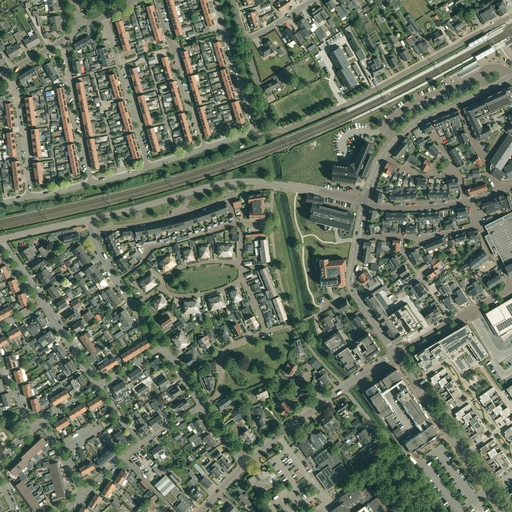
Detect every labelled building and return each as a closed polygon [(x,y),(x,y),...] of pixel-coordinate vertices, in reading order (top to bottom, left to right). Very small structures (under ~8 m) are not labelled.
[(331,0),(330,0),(326,4),(330,10),(336,6),(331,0)] [(355,0),(353,0),(351,2),(355,8),(359,6),(359,5),(355,0)] [(501,0),(490,7),(477,14),(483,25),(496,18),(494,13),(497,12),(500,16),(507,12),(505,8),(506,7),(502,0),(501,0)] [(279,1),(275,4),(280,12),(286,8),(282,2),(281,4),(279,1)] [(45,5),(46,11),(49,11),(49,12),(59,10),(58,3),(48,4),(45,5)] [(180,4),(168,7),(170,13),(176,11),(175,6),(180,5),(180,4)] [(148,12),(142,13),(142,15),(154,11),(153,5),(147,7),(147,5),(143,6),(144,10),(147,9),(148,12)] [(339,6),(339,7),(344,14),(347,13),(347,12),(342,5),(339,6)] [(339,6),(335,9),(338,13),(337,14),(341,19),(345,17),(345,16),(344,14),(339,7),(339,6)] [(321,7),(316,10),(322,20),(323,20),(327,17),(324,14),(325,13),(321,7)] [(316,10),(311,13),(315,18),(318,23),(322,20),(316,10)] [(257,11),(248,14),(250,21),(256,19),(255,16),(258,16),(257,11)] [(206,19),(203,20),(204,22),(206,21),(213,19),(211,14),(205,15),(206,19)] [(184,15),(172,19),(173,25),(180,23),(178,18),(184,16),(184,15)] [(60,16),(50,18),(51,25),(61,23),(60,16)] [(256,19),(250,21),(252,28),(261,25),(260,22),(261,21),(262,23),(265,22),(266,22),(264,16),(260,18),(256,19)] [(151,24),(145,25),(146,26),(158,23),(156,17),(150,19),(151,24)] [(411,17),(407,20),(410,24),(416,32),(420,29),(414,21),(411,17)] [(304,18),(300,21),(306,28),(310,35),(311,36),(313,34),(310,30),(313,28),(311,25),(310,26),(304,18)] [(445,24),(444,25),(447,29),(448,28),(451,26),(455,32),(457,30),(457,31),(463,27),(462,25),(463,24),(461,21),(460,22),(459,21),(458,19),(455,21),(456,23),(454,24),(453,23),(451,24),(449,22),(445,24)] [(33,21),(30,23),(35,32),(36,32),(38,31),(33,21)] [(297,24),(298,27),(299,26),(302,30),(298,33),(302,40),(310,35),(306,28),(300,21),(297,23),(297,24)] [(51,25),(49,25),(49,27),(50,28),(52,28),(52,32),(62,30),(61,23),(51,25)] [(158,23),(146,26),(146,27),(149,26),(150,31),(153,30),(159,29),(158,23)] [(181,29),(175,30),(177,36),(183,34),(182,32),(182,29),(187,28),(187,27),(181,29)] [(289,28),(282,32),(289,43),(294,40),(296,39),(293,35),(289,28)] [(317,28),(314,30),(320,40),(322,39),(323,38),(321,35),(317,28)] [(152,36),(148,37),(148,38),(161,34),(159,29),(153,30),(154,35),(152,36)] [(345,29),(343,30),(349,41),(355,52),(360,50),(354,39),(351,33),(348,34),(345,29)] [(440,30),(431,35),(436,44),(445,38),(440,30)] [(36,33),(30,37),(35,46),(38,44),(41,42),(36,33)] [(296,33),(293,35),(296,39),(294,40),(295,42),(296,42),(300,47),(304,44),(301,41),(297,34),(296,33)] [(161,34),(148,38),(149,39),(153,38),(154,43),(156,42),(163,40),(161,34)] [(486,34),(468,44),(468,45),(470,48),(488,38),(486,34)] [(392,35),(387,38),(387,39),(389,41),(389,42),(391,45),(392,46),(397,43),(394,38),(393,35),(392,35)] [(89,36),(86,38),(89,45),(90,44),(93,43),(94,45),(92,45),(94,48),(93,48),(94,49),(96,48),(96,49),(99,47),(96,41),(94,38),(91,39),(89,36)] [(369,36),(365,38),(371,49),(375,47),(369,36)] [(407,38),(404,40),(409,47),(412,45),(413,46),(415,45),(416,46),(414,48),(419,55),(424,51),(416,40),(413,36),(408,40),(407,38)] [(30,37),(24,41),(26,44),(29,49),(35,46),(30,37)] [(86,38),(79,42),(83,48),(89,45),(86,38)] [(419,38),(416,40),(424,51),(430,48),(427,44),(424,40),(422,42),(419,38)] [(266,46),(259,51),(264,57),(270,53),(277,49),(271,40),(264,44),(266,46)] [(215,41),(209,42),(210,47),(214,45),(215,49),(221,47),(220,44),(219,41),(215,43),(215,41)] [(74,46),(71,48),(74,52),(76,62),(79,61),(77,52),(83,48),(79,42),(75,44),(73,45),(74,46)] [(17,44),(12,47),(17,56),(23,52),(19,44),(18,43),(17,44)] [(129,44),(123,46),(124,52),(131,50),(130,46),(132,45),(131,43),(129,44)] [(8,50),(6,51),(11,59),(17,56),(12,47),(11,45),(6,48),(8,50)] [(380,45),(376,46),(381,55),(385,53),(381,47),(380,45)] [(106,47),(99,49),(100,55),(108,53),(106,47)] [(334,51),(330,53),(330,54),(331,54),(331,55),(331,56),(333,58),(332,58),(333,58),(334,60),(334,61),(335,61),(335,63),(336,63),(336,64),(337,66),(337,67),(338,66),(339,68),(339,69),(340,70),(339,70),(340,70),(337,71),(338,72),(338,73),(339,74),(339,73),(340,75),(340,76),(341,78),(342,79),(343,80),(343,81),(344,82),(345,84),(346,86),(346,87),(347,87),(347,88),(347,89),(351,86),(352,88),(356,85),(356,84),(356,83),(355,82),(355,81),(354,80),(353,78),(353,77),(352,76),(352,75),(351,74),(350,73),(351,73),(350,72),(349,72),(350,72),(349,70),(348,69),(348,68),(347,67),(349,66),(348,65),(348,64),(347,63),(347,62),(346,60),(345,59),(345,58),(345,59),(344,57),(344,56),(343,55),(342,55),(342,54),(341,52),(341,51),(340,50),(340,49),(339,48),(338,47),(339,47),(333,50),(334,51)] [(404,47),(398,51),(404,61),(407,60),(408,60),(409,60),(410,59),(410,58),(404,47)] [(493,47),(475,57),(476,58),(476,59),(477,61),(495,51),(494,48),(493,47)] [(360,50),(355,52),(360,61),(366,58),(361,49),(360,50)] [(98,56),(98,57),(99,58),(101,57),(102,61),(109,59),(108,53),(100,55),(98,56)] [(393,54),(386,57),(388,61),(392,68),(398,65),(396,61),(397,61),(395,57),(393,54)] [(154,56),(148,58),(149,64),(154,63),(156,62),(154,56)] [(378,58),(373,60),(374,62),(375,64),(380,74),(385,71),(381,64),(380,61),(378,58)] [(109,59),(102,61),(104,67),(111,65),(109,59)] [(373,60),(368,63),(370,66),(371,69),(370,69),(372,73),(373,73),(375,76),(380,74),(375,64),(374,62),(373,60)] [(43,63),(39,65),(41,68),(44,66),(47,71),(54,67),(51,62),(45,66),(43,63)] [(367,77),(368,76),(360,62),(359,62),(367,77)] [(463,78),(482,69),(479,63),(465,70),(466,72),(461,75),(463,78)] [(34,68),(28,71),(32,77),(38,74),(36,71),(40,68),(38,66),(34,68)] [(54,67),(47,71),(50,77),(57,73),(54,67)] [(28,71),(23,74),(27,81),(32,77),(28,71)] [(143,72),(131,75),(133,81),(139,79),(138,75),(144,73),(143,72)] [(45,79),(42,81),(45,86),(48,84),(46,81),(48,80),(51,78),(53,82),(59,79),(60,78),(57,73),(50,77),(45,79)] [(23,74),(18,78),(22,84),(27,81),(23,74)] [(110,80),(105,82),(105,83),(117,80),(115,74),(109,76),(110,80)] [(272,82),(264,86),(267,93),(276,88),(277,87),(279,86),(276,80),(274,81),(272,82)] [(147,84),(135,87),(137,93),(143,91),(141,86),(147,84)] [(114,92),(108,93),(108,95),(120,91),(119,85),(112,87),(114,92)] [(469,106),(463,109),(464,109),(479,141),(482,140),(483,141),(487,139),(487,140),(491,139),(490,136),(498,132),(501,131),(504,130),(507,128),(510,134),(511,135),(511,86),(508,88),(508,87),(503,89),(504,90),(487,98),(486,97),(481,99),(482,100),(474,104),(473,103),(469,105),(469,106)] [(54,94),(51,95),(52,96),(64,93),(63,87),(56,89),(57,91),(54,92),(54,94)] [(90,87),(77,89),(78,95),(85,94),(89,93),(88,88),(90,88),(90,87)] [(144,95),(138,97),(139,102),(145,101),(149,100),(148,96),(150,96),(154,95),(153,92),(144,95)] [(32,97),(25,98),(26,105),(33,104),(33,100),(32,97)] [(92,98),(80,101),(81,107),(87,105),(86,101),(92,100),(92,98)] [(60,105),(54,107),(54,108),(66,105),(65,99),(59,101),(60,105)] [(118,102),(103,106),(105,112),(108,112),(112,111),(111,107),(119,105),(120,108),(126,106),(124,100),(118,102)] [(33,104),(26,105),(27,112),(34,111),(34,108),(33,107),(36,107),(35,104),(33,104)] [(119,113),(113,115),(113,116),(115,116),(128,112),(126,106),(120,108),(121,113),(119,113)] [(94,110),(82,113),(83,118),(89,117),(89,112),(94,111),(94,110)] [(51,118),(52,121),(56,120),(56,119),(69,117),(67,111),(61,112),(62,117),(59,118),(56,118),(56,117),(51,118)] [(459,111),(452,114),(456,123),(459,121),(458,120),(461,118),(459,112),(459,111)] [(452,114),(446,116),(449,123),(452,122),(453,124),(456,123),(452,114)] [(156,116),(144,120),(146,126),(152,124),(151,119),(157,117),(156,116)] [(446,116),(440,118),(443,128),(447,126),(446,124),(449,123),(446,116)] [(124,124),(119,126),(119,127),(131,124),(129,118),(123,120),(124,124)] [(440,118),(433,121),(436,128),(439,127),(440,129),(443,128),(440,118)] [(181,122),(177,123),(178,126),(181,125),(183,128),(188,127),(186,120),(180,121),(181,122)] [(96,122),(84,124),(85,130),(92,129),(91,124),(96,123),(97,123),(96,122)] [(430,122),(421,127),(425,134),(431,131),(432,133),(435,131),(430,122)] [(64,129),(58,130),(59,131),(71,129),(70,123),(63,124),(64,129)] [(209,128),(204,129),(206,137),(211,135),(210,131),(212,130),(212,127),(209,128)] [(38,129),(31,130),(32,137),(39,136),(39,133),(38,129)] [(161,132),(149,135),(151,141),(157,139),(155,135),(161,133),(161,132)] [(466,132),(459,135),(462,145),(469,142),(466,132)] [(128,140),(122,142),(123,143),(135,140),(133,134),(127,135),(128,140)] [(492,164),(490,166),(491,167),(491,168),(491,169),(491,170),(491,171),(492,171),(492,172),(493,173),(492,174),(494,176),(494,177),(497,179),(497,178),(500,180),(501,178),(503,179),(504,178),(506,179),(506,180),(509,178),(510,179),(511,177),(511,165),(505,169),(506,172),(504,173),(499,170),(511,150),(511,136),(509,135),(507,139),(508,139),(506,142),(505,142),(504,142),(502,145),(503,146),(501,149),(500,149),(501,150),(499,153),(498,152),(495,156),(496,156),(494,159),(493,159),(491,162),(492,164)] [(404,142),(400,147),(405,151),(407,149),(410,151),(412,148),(410,146),(412,143),(406,138),(403,142),(404,142)] [(333,165),(331,181),(354,184),(355,180),(360,177),(366,180),(369,172),(368,171),(375,156),(369,154),(371,149),(369,148),(371,144),(365,141),(364,146),(362,145),(354,164),(351,163),(347,165),(348,167),(333,165)] [(164,143),(152,147),(154,153),(160,151),(159,146),(165,145),(164,143)] [(433,144),(428,150),(436,158),(441,153),(433,144)] [(131,152),(126,154),(126,155),(138,151),(136,145),(130,147),(131,152)] [(400,147),(393,155),(394,155),(398,159),(405,151),(400,147)] [(455,148),(449,151),(455,160),(461,157),(455,148)] [(41,150),(34,151),(35,158),(41,157),(42,157),(41,153),(44,152),(43,149),(41,150)] [(102,149),(89,151),(90,157),(97,156),(96,151),(102,150),(102,149)] [(69,156),(63,157),(64,158),(72,156),(76,156),(75,150),(68,151),(69,156)] [(478,156),(472,161),(479,169),(485,164),(481,160),(481,159),(478,156)] [(461,157),(455,160),(458,165),(457,165),(460,169),(466,166),(461,157)] [(14,159),(4,160),(5,164),(12,163),(12,166),(10,166),(11,169),(12,169),(20,168),(19,161),(15,161),(14,159)] [(426,160),(421,169),(427,172),(430,167),(432,163),(426,160)] [(104,161),(92,163),(93,169),(99,168),(98,163),(104,162),(104,161)] [(40,162),(33,163),(34,170),(41,169),(43,169),(43,166),(41,166),(40,162)] [(72,167),(66,169),(66,170),(78,168),(77,162),(73,163),(71,163),(72,167)] [(385,168),(383,172),(389,175),(391,173),(393,174),(397,168),(397,167),(394,166),(389,163),(388,162),(385,168)] [(41,169),(34,170),(35,177),(42,176),(41,169)] [(42,176),(35,177),(36,184),(43,183),(42,176)] [(417,180),(416,186),(423,186),(423,189),(426,189),(427,179),(427,178),(417,178),(417,180)] [(452,179),(448,179),(449,187),(452,186),(452,189),(459,188),(458,179),(452,179)] [(486,183),(476,187),(478,193),(488,190),(486,183)] [(476,187),(466,190),(468,197),(473,195),(478,193),(476,187)] [(376,192),(375,202),(382,203),(382,200),(383,201),(384,197),(383,197),(383,193),(376,192)] [(263,194),(248,196),(249,203),(250,203),(250,211),(249,211),(249,218),(264,218),(264,211),(263,211),(263,206),(263,201),(264,201),(263,194)] [(305,198),(304,200),(308,201),(308,202),(314,204),(313,204),(312,206),(311,205),(311,208),(312,208),(309,220),(324,224),(324,230),(325,230),(325,232),(329,233),(329,231),(330,232),(333,227),(349,231),(351,221),(354,221),(355,218),(351,215),(351,214),(335,210),(336,208),(335,208),(335,209),(331,208),(331,207),(330,209),(321,206),(321,205),(322,205),(323,203),(324,203),(324,200),(323,200),(323,198),(309,196),(308,197),(305,198)] [(484,204),(482,205),(483,208),(483,209),(484,209),(485,208),(486,208),(487,214),(493,212),(494,212),(493,210),(495,209),(501,208),(502,207),(503,210),(504,213),(505,212),(506,212),(507,211),(508,212),(510,211),(509,209),(511,208),(511,201),(510,196),(505,197),(503,198),(502,196),(498,197),(498,198),(498,199),(495,200),(490,202),(489,202),(487,202),(487,203),(484,204)] [(239,200),(232,202),(234,208),(241,206),(239,200)] [(221,207),(220,207),(223,212),(224,212),(225,211),(227,214),(230,212),(227,204),(221,207)] [(220,205),(214,208),(217,215),(218,214),(220,213),(221,213),(221,215),(223,214),(223,212),(220,207),(221,207),(220,205)] [(458,216),(457,216),(457,220),(469,218),(467,208),(466,208),(466,207),(457,209),(458,216)] [(208,210),(211,217),(212,216),(214,216),(215,215),(217,215),(214,208),(210,209),(208,210)] [(202,212),(205,219),(206,219),(208,218),(209,217),(211,217),(208,210),(204,211),(202,212)] [(370,210),(368,219),(375,221),(376,217),(377,217),(378,214),(377,214),(377,211),(371,210),(370,210)] [(196,214),(198,221),(200,221),(202,220),(203,220),(205,219),(202,212),(198,213),(196,214)] [(489,234),(485,236),(495,256),(499,254),(502,260),(511,255),(511,212),(489,224),(485,226),(489,234)] [(191,216),(190,217),(192,223),(194,223),(196,222),(197,222),(198,221),(196,214),(191,216)] [(186,218),(184,219),(187,227),(188,226),(190,226),(191,225),(193,225),(192,223),(190,217),(186,218)] [(449,220),(443,222),(445,229),(454,227),(452,217),(449,218),(449,220)] [(179,222),(178,222),(181,230),(187,228),(187,227),(184,219),(179,222)] [(171,221),(166,222),(167,230),(169,229),(171,229),(172,229),(174,228),(172,222),(171,221)] [(172,222),(174,228),(174,232),(181,230),(178,222),(172,222)] [(407,223),(406,234),(416,234),(416,226),(410,226),(410,224),(407,223)] [(373,224),(366,226),(368,233),(367,233),(368,235),(369,235),(375,234),(375,231),(376,231),(375,227),(374,228),(373,224)] [(141,229),(134,229),(134,231),(135,238),(139,238),(139,235),(140,235),(142,235),(141,228),(141,229)] [(70,230),(62,232),(63,236),(64,241),(69,240),(69,242),(80,240),(79,239),(80,238),(79,235),(78,234),(78,233),(71,235),(70,230)] [(478,231),(468,232),(469,240),(476,239),(476,242),(479,241),(478,231)] [(115,232),(105,237),(108,243),(115,240),(113,237),(116,236),(115,232)] [(465,233),(455,235),(457,243),(467,240),(465,233)] [(440,239),(435,241),(437,248),(447,244),(445,237),(440,239)] [(115,240),(108,243),(110,250),(118,247),(116,244),(119,242),(118,239),(115,240)] [(267,239),(257,240),(258,248),(268,246),(267,239)] [(435,241),(425,245),(428,252),(437,248),(435,241)] [(364,248),(364,252),(370,253),(372,243),(369,242),(365,242),(364,248)] [(41,246),(38,249),(41,254),(48,248),(45,243),(41,246)] [(68,251),(64,253),(68,258),(74,253),(76,256),(78,254),(84,250),(80,245),(74,249),(74,250),(70,253),(68,251)] [(118,247),(110,250),(113,257),(121,254),(119,250),(122,249),(120,245),(118,247)] [(204,246),(199,247),(201,258),(206,257),(208,256),(208,252),(208,250),(208,249),(208,245),(204,245),(204,246)] [(268,246),(258,248),(259,255),(269,254),(268,246)] [(29,247),(22,253),(27,260),(28,262),(34,258),(33,256),(35,254),(31,248),(30,248),(30,247),(29,247)] [(48,248),(41,254),(43,257),(49,253),(48,252),(50,251),(48,248)] [(483,252),(481,254),(486,261),(490,258),(485,251),(483,248),(481,249),(483,252)] [(186,249),(182,250),(183,255),(184,254),(184,256),(185,256),(186,261),(188,260),(189,261),(194,259),(191,249),(186,250),(186,249)] [(84,250),(78,254),(81,259),(87,255),(84,250)] [(415,251),(409,254),(414,264),(421,261),(415,251)] [(364,252),(362,262),(369,264),(370,253),(364,252)] [(168,256),(165,259),(171,268),(174,266),(174,265),(176,264),(173,260),(174,260),(172,258),(173,258),(170,254),(167,255),(168,256)] [(269,254),(259,255),(260,262),(270,261),(269,254)] [(481,254),(477,257),(482,264),(486,261),(481,254)] [(81,259),(78,262),(82,267),(85,264),(91,260),(87,255),(81,259)] [(511,255),(502,260),(511,278),(511,277),(511,255)] [(391,262),(388,264),(392,270),(400,264),(395,256),(389,260),(391,262)] [(37,261),(31,265),(35,271),(41,266),(46,262),(42,257),(37,261)] [(123,257),(116,261),(120,267),(127,262),(127,263),(130,261),(127,258),(125,259),(123,257)] [(477,257),(473,260),(478,267),(482,264),(477,257)] [(435,262),(433,264),(435,268),(441,264),(438,258),(434,260),(435,262)] [(159,259),(154,263),(156,265),(159,264),(160,266),(161,266),(162,267),(165,271),(167,270),(171,268),(165,259),(161,261),(160,260),(159,259)] [(331,259),(319,260),(321,277),(320,277),(321,286),(326,285),(326,287),(339,286),(339,287),(343,287),(343,286),(345,286),(344,271),(345,271),(345,268),(346,268),(345,259),(331,261),(331,259)] [(473,260),(469,263),(474,270),(478,267),(473,260)] [(127,262),(120,267),(125,273),(134,267),(132,264),(129,265),(127,263),(127,262)] [(87,268),(84,271),(87,276),(88,275),(97,269),(93,264),(87,268)] [(1,265),(0,265),(0,274),(1,274),(8,271),(8,270),(7,266),(6,266),(2,267),(1,265)] [(405,267),(398,272),(402,277),(402,278),(409,273),(405,267)] [(38,276),(37,276),(39,279),(40,278),(40,280),(47,276),(50,273),(46,268),(37,275),(38,276)] [(266,268),(257,271),(260,278),(269,274),(266,268)] [(433,268),(426,273),(430,279),(438,274),(441,272),(439,269),(436,271),(433,268)] [(97,269),(88,275),(92,280),(93,279),(100,274),(97,269)] [(1,274),(0,274),(0,279),(0,280),(3,280),(5,279),(6,281),(10,279),(10,277),(8,271),(1,274)] [(60,273),(50,280),(50,281),(52,283),(62,276),(63,275),(64,275),(61,272),(60,273)] [(47,276),(40,280),(42,282),(41,283),(43,285),(44,284),(44,285),(50,281),(50,280),(49,278),(52,276),(50,273),(47,276)] [(79,273),(74,276),(79,282),(81,281),(83,279),(79,273)] [(364,273),(358,276),(362,281),(362,282),(364,285),(370,281),(364,273)] [(402,277),(399,279),(403,285),(406,283),(413,278),(409,273),(402,278),(402,277)] [(100,274),(93,279),(94,282),(96,281),(98,283),(104,279),(100,274)] [(148,276),(145,279),(151,288),(155,285),(154,285),(156,284),(153,280),(154,280),(153,278),(150,274),(148,275),(148,276)] [(269,274),(260,278),(263,285),(272,281),(269,274)] [(499,274),(495,277),(499,284),(502,283),(502,282),(503,281),(499,274)] [(62,276),(52,283),(53,285),(54,286),(64,279),(62,276)] [(495,277),(490,279),(495,287),(499,284),(495,277)] [(10,279),(6,281),(6,282),(8,282),(9,285),(7,285),(8,288),(10,287),(17,285),(15,279),(11,281),(10,279)] [(98,283),(89,289),(91,291),(99,286),(101,288),(107,284),(107,283),(106,280),(105,281),(104,279),(98,283)] [(141,280),(138,282),(141,286),(142,288),(143,287),(146,291),(147,290),(148,290),(151,288),(145,279),(141,281),(141,280)] [(490,279),(486,282),(491,289),(492,288),(495,287),(490,279)] [(272,281),(263,285),(265,291),(274,288),(272,281)] [(478,281),(472,284),(474,287),(479,295),(484,291),(480,284),(478,281)] [(416,282),(410,285),(412,288),(415,293),(424,288),(421,283),(421,282),(418,284),(416,282)] [(441,282),(437,284),(443,295),(447,292),(441,282)] [(386,284),(373,293),(374,293),(375,295),(388,287),(386,284)] [(448,284),(445,287),(449,293),(454,289),(452,285),(449,286),(448,284)] [(17,285),(10,287),(12,293),(13,295),(15,294),(20,293),(19,291),(17,285)] [(53,285),(47,289),(50,294),(59,288),(58,286),(55,288),(54,286),(53,285)] [(471,286),(467,288),(469,291),(474,298),(479,295),(474,287),(473,288),(471,286)] [(59,288),(50,294),(54,300),(60,295),(58,293),(61,291),(59,288)] [(106,289),(100,293),(105,299),(107,297),(113,293),(110,288),(107,290),(106,289)] [(274,288),(265,291),(268,298),(277,294),(274,288)] [(427,293),(424,288),(415,293),(419,298),(418,298),(419,299),(420,301),(426,297),(425,295),(427,293)] [(235,289),(229,292),(234,302),(239,300),(239,301),(242,300),(243,301),(244,301),(246,306),(250,305),(247,298),(246,299),(244,296),(242,297),(241,295),(240,295),(239,293),(237,289),(235,290),(235,289)] [(457,291),(456,292),(463,303),(468,300),(461,289),(457,291)] [(456,295),(454,296),(455,299),(459,305),(463,303),(456,292),(454,293),(456,295)] [(20,293),(15,294),(16,296),(18,295),(19,298),(17,299),(18,302),(20,301),(26,299),(24,293),(20,294),(20,293)] [(107,297),(105,299),(108,304),(111,302),(117,298),(113,293),(107,297)] [(373,293),(365,298),(373,310),(374,309),(378,314),(377,315),(383,325),(385,324),(388,329),(387,330),(391,337),(396,344),(404,338),(403,336),(399,330),(389,316),(386,312),(373,293)] [(61,301),(57,303),(61,310),(64,307),(65,308),(68,306),(67,305),(68,305),(66,301),(70,298),(67,295),(63,298),(63,297),(60,299),(61,301)] [(219,296),(214,297),(217,308),(222,306),(222,308),(225,307),(224,302),(223,302),(223,300),(222,300),(221,296),(219,296)] [(443,300),(440,301),(443,305),(445,303),(450,310),(455,307),(449,297),(448,297),(447,296),(443,299),(444,300),(443,300)] [(155,300),(151,303),(153,305),(154,305),(157,309),(166,303),(163,299),(161,297),(158,300),(157,299),(156,300),(155,300)] [(211,299),(209,299),(210,304),(209,304),(210,306),(209,306),(211,311),(214,310),(213,309),(217,308),(214,297),(211,298),(211,299)] [(279,297),(270,300),(272,307),(282,304),(279,297)] [(108,304),(111,309),(114,307),(120,303),(117,298),(111,302),(108,304)] [(511,298),(485,313),(498,336),(497,337),(490,325),(497,337),(498,336),(499,337),(511,329),(511,298)] [(26,299),(20,301),(22,307),(28,304),(26,299)] [(195,301),(191,301),(191,312),(195,312),(196,313),(199,313),(201,312),(202,320),(206,320),(205,313),(204,313),(204,309),(201,310),(199,310),(198,308),(198,306),(197,306),(197,301),(195,301)] [(347,301),(338,306),(342,312),(350,307),(347,301)] [(79,302),(72,306),(75,310),(81,305),(79,302)] [(432,306),(429,308),(435,317),(437,315),(441,313),(436,305),(437,304),(435,302),(430,305),(432,306)] [(9,304),(3,307),(5,309),(9,315),(14,312),(10,306),(9,304)] [(282,304),(272,307),(275,314),(284,311),(282,304)] [(401,308),(389,316),(399,330),(403,336),(406,334),(405,333),(408,331),(408,333),(412,330),(411,329),(413,327),(414,329),(416,328),(418,326),(417,325),(421,323),(408,304),(404,306),(405,307),(402,309),(401,308)] [(429,308),(423,312),(429,321),(433,318),(433,319),(435,317),(429,308)] [(5,309),(0,311),(0,312),(3,318),(9,315),(5,309)] [(112,312),(106,317),(110,321),(113,319),(115,321),(119,318),(121,321),(129,316),(125,309),(120,313),(119,310),(113,314),(112,313),(112,312)] [(73,310),(65,315),(69,321),(77,315),(73,310)] [(89,311),(83,315),(87,321),(93,317),(89,311)] [(275,314),(272,315),(273,318),(276,317),(277,321),(281,320),(281,321),(287,319),(284,311),(275,314)] [(168,315),(159,321),(164,327),(173,321),(168,315)] [(330,315),(322,320),(328,330),(334,326),(331,320),(333,319),(330,315)] [(29,327),(27,329),(28,330),(30,329),(34,327),(43,320),(40,316),(34,320),(33,319),(28,322),(28,323),(32,328),(30,329),(29,327)] [(129,316),(121,321),(123,324),(121,326),(123,329),(125,331),(130,327),(128,325),(133,322),(129,316)] [(254,316),(245,321),(247,325),(249,324),(252,329),(254,327),(255,329),(259,327),(258,325),(254,316)] [(358,316),(352,320),(357,328),(363,325),(358,316)] [(80,321),(72,326),(76,332),(79,330),(80,330),(80,331),(81,331),(82,331),(83,331),(84,330),(84,329),(84,328),(83,327),(84,327),(87,324),(84,319),(82,320),(80,321)] [(34,327),(30,329),(32,333),(31,333),(33,336),(39,332),(37,330),(39,329),(46,324),(43,320),(34,327)] [(417,357),(415,358),(424,371),(426,370),(427,372),(437,365),(436,364),(439,361),(440,362),(440,363),(441,362),(446,359),(449,356),(453,361),(462,374),(467,370),(468,371),(471,369),(470,368),(480,361),(489,355),(480,342),(472,331),(468,324),(464,326),(462,323),(457,326),(459,330),(451,334),(450,333),(444,337),(445,338),(439,341),(435,343),(429,347),(417,354),(415,355),(416,355),(417,357)] [(24,324),(20,327),(23,333),(28,330),(27,329),(24,324)] [(237,324),(231,327),(236,337),(242,333),(237,324)] [(218,333),(217,335),(221,340),(222,341),(226,341),(228,337),(228,336),(227,335),(225,335),(225,334),(226,333),(229,331),(225,325),(220,328),(222,330),(218,333)] [(17,327),(12,330),(16,337),(21,334),(17,327)] [(12,330),(7,333),(8,335),(10,340),(11,340),(16,337),(12,330)] [(43,335),(37,339),(41,344),(53,335),(50,331),(43,336),(43,335)] [(176,336),(172,338),(173,340),(173,341),(175,344),(184,338),(182,334),(183,334),(181,331),(177,334),(176,335),(176,336)] [(328,337),(324,340),(325,341),(326,343),(326,344),(328,343),(331,348),(330,349),(331,351),(332,353),(334,352),(343,345),(346,343),(347,343),(346,341),(339,331),(328,337)] [(85,333),(80,337),(83,342),(88,338),(85,333)] [(359,346),(354,349),(356,353),(358,352),(364,361),(366,359),(367,360),(371,357),(375,355),(374,354),(376,352),(377,353),(381,351),(378,347),(376,344),(374,341),(371,337),(369,333),(359,339),(362,343),(363,342),(368,349),(363,353),(359,346)] [(41,344),(39,345),(41,348),(43,347),(49,343),(56,339),(53,335),(41,344)] [(207,335),(198,341),(204,349),(205,351),(209,348),(208,347),(210,345),(207,341),(210,339),(207,335)] [(4,336),(0,338),(0,341),(2,346),(8,343),(7,342),(9,341),(6,336),(5,337),(4,336)] [(88,338),(83,342),(86,347),(92,343),(88,338)] [(184,338),(175,344),(178,347),(179,349),(183,346),(184,347),(185,346),(186,346),(190,343),(188,341),(187,341),(184,338)] [(299,339),(294,341),(295,353),(304,353),(303,350),(299,339)] [(141,343),(145,349),(150,346),(146,340),(141,343)] [(137,342),(134,343),(136,346),(140,352),(145,349),(141,343),(140,341),(137,342)] [(92,343),(86,347),(90,352),(91,354),(92,354),(96,351),(97,351),(100,349),(98,346),(95,348),(92,343)] [(27,344),(22,347),(24,349),(26,348),(28,353),(33,351),(29,346),(27,344)] [(55,352),(48,357),(50,359),(51,359),(54,357),(54,356),(63,350),(61,346),(54,350),(55,352)] [(136,346),(131,349),(135,355),(140,352),(136,346)] [(349,347),(339,353),(339,354),(341,356),(340,357),(341,360),(342,361),(343,360),(345,362),(344,363),(345,366),(346,367),(347,366),(348,368),(348,369),(348,370),(350,372),(350,373),(357,368),(361,366),(349,347)] [(131,349),(126,352),(130,358),(135,355),(131,349)] [(186,358),(186,359),(186,363),(190,365),(191,365),(192,364),(194,366),(195,365),(195,362),(196,361),(197,359),(194,355),(197,353),(193,349),(188,353),(189,356),(190,357),(189,358),(187,357),(186,358)] [(63,350),(54,356),(54,357),(57,361),(67,355),(63,350)] [(120,354),(118,355),(119,357),(118,357),(121,362),(124,360),(125,362),(130,358),(126,352),(121,355),(120,354)] [(8,357),(6,358),(7,363),(14,361),(17,361),(15,355),(13,355),(8,356),(8,357)] [(114,357),(109,360),(113,367),(118,363),(115,359),(114,357)] [(157,358),(150,363),(151,366),(153,368),(155,367),(156,370),(157,371),(159,369),(158,368),(162,366),(163,365),(161,362),(160,360),(159,360),(157,358)] [(314,358),(309,362),(313,367),(318,363),(314,358)] [(64,363),(60,366),(63,371),(64,371),(74,365),(71,360),(65,364),(64,363)] [(109,360),(104,363),(108,370),(113,367),(109,360)] [(102,361),(97,364),(103,373),(108,370),(104,363),(102,361)] [(288,368),(285,372),(291,376),(297,367),(291,363),(291,364),(289,362),(286,366),(288,368)] [(74,365),(64,371),(67,376),(70,374),(70,373),(76,369),(74,365)] [(322,366),(317,370),(319,373),(320,373),(322,376),(317,380),(320,384),(320,385),(321,387),(322,386),(323,387),(330,382),(324,374),(327,372),(325,369),(324,369),(322,366)] [(15,371),(14,371),(15,377),(23,375),(25,374),(23,367),(19,368),(18,368),(14,369),(15,371)] [(139,368),(134,371),(138,377),(139,379),(142,378),(140,376),(143,374),(139,368)] [(380,381),(367,391),(411,454),(440,433),(412,394),(413,394),(413,393),(413,392),(411,389),(409,386),(397,369),(383,379),(383,380),(381,382),(380,381)] [(445,369),(431,378),(433,380),(431,381),(434,385),(438,382),(442,380),(440,377),(447,372),(445,369)] [(134,371),(129,374),(133,381),(138,377),(134,371)] [(73,375),(68,379),(71,384),(73,386),(84,379),(81,375),(76,379),(74,380),(72,376),(73,376),(73,375)] [(442,380),(438,382),(442,388),(443,387),(445,386),(445,385),(449,383),(448,383),(446,379),(450,376),(449,375),(442,380)] [(203,376),(199,378),(201,383),(203,382),(206,389),(208,388),(209,390),(209,391),(214,389),(212,377),(204,377),(203,376)] [(165,377),(157,382),(161,388),(159,389),(161,392),(167,389),(165,386),(169,383),(165,377)] [(73,386),(68,390),(71,394),(74,392),(76,390),(86,383),(84,381),(84,379),(73,386)] [(449,383),(445,385),(445,386),(448,390),(456,385),(452,380),(448,383),(449,383)] [(124,381),(118,384),(122,391),(123,393),(125,392),(129,389),(127,386),(124,381)] [(23,385),(22,386),(24,391),(31,390),(34,389),(31,383),(28,384),(27,382),(22,384),(23,385)] [(118,384),(112,388),(116,394),(113,395),(113,396),(115,398),(116,401),(119,399),(119,398),(122,397),(125,402),(127,400),(126,397),(123,393),(122,391),(118,384)] [(138,390),(141,395),(148,390),(145,385),(138,390)] [(456,385),(448,390),(451,394),(459,389),(456,385)] [(299,386),(292,387),(293,392),(296,392),(296,396),(298,398),(304,397),(305,396),(307,393),(304,389),(302,389),(301,390),(300,391),(299,389),(299,386)] [(173,388),(167,392),(168,394),(170,396),(172,394),(174,397),(181,393),(180,392),(181,392),(179,389),(179,390),(177,387),(174,389),(173,388)] [(255,391),(253,392),(255,396),(257,395),(258,398),(263,396),(264,398),(269,396),(264,387),(255,391)] [(493,387),(480,397),(481,399),(480,400),(483,404),(490,398),(488,395),(496,390),(493,387)] [(453,397),(446,402),(448,405),(462,396),(460,394),(461,393),(459,389),(451,394),(453,397)] [(66,390),(61,393),(64,399),(70,396),(66,390)] [(9,392),(1,395),(3,401),(10,398),(9,392)] [(61,393),(55,396),(59,402),(64,399),(61,393)] [(48,397),(45,398),(45,399),(46,400),(47,399),(49,402),(51,401),(54,406),(59,402),(55,396),(50,399),(49,398),(49,399),(48,397)] [(99,396),(93,400),(97,406),(103,403),(99,396)] [(228,397),(217,403),(221,411),(223,409),(232,401),(228,397)] [(10,398),(3,401),(4,402),(5,406),(11,405),(12,404),(10,398)] [(490,398),(483,404),(486,408),(493,403),(490,398)] [(88,404),(86,405),(89,410),(90,411),(91,410),(97,406),(93,400),(87,404),(88,404)] [(181,400),(174,405),(178,411),(181,410),(183,408),(184,409),(187,407),(186,406),(189,404),(186,400),(182,402),(181,400)] [(284,401),(278,405),(281,409),(279,411),(283,415),(285,413),(285,414),(291,409),(284,401)] [(339,407),(336,410),(342,418),(344,416),(346,415),(343,411),(344,410),(346,409),(348,412),(350,411),(352,410),(349,407),(350,406),(345,401),(339,406),(339,407)] [(493,403),(486,408),(489,412),(493,410),(497,407),(493,403)] [(83,404),(78,407),(81,413),(86,410),(84,406),(83,404)] [(469,404),(456,413),(457,416),(456,417),(459,420),(463,418),(466,415),(464,412),(471,407),(469,404)] [(496,413),(492,416),(493,418),(500,413),(504,410),(500,405),(499,405),(497,407),(493,410),(496,413)] [(78,407),(73,410),(76,416),(81,413),(78,407)] [(502,416),(495,421),(497,424),(511,414),(509,412),(510,411),(508,407),(504,410),(500,413),(502,416)] [(153,416),(158,425),(164,421),(160,415),(162,414),(159,409),(156,411),(157,413),(153,416)] [(240,409),(231,415),(233,418),(241,412),(240,409)] [(73,410),(67,413),(69,416),(68,417),(70,421),(72,420),(71,419),(76,416),(73,410)] [(255,418),(254,420),(257,426),(258,426),(262,427),(265,423),(265,422),(264,421),(262,421),(262,420),(263,418),(266,417),(263,410),(258,413),(259,416),(255,418)] [(466,415),(463,418),(467,423),(467,422),(470,421),(473,418),(471,414),(475,412),(473,410),(466,415)] [(241,412),(233,418),(235,420),(243,415),(241,412)] [(325,418),(328,422),(329,422),(331,424),(333,423),(335,425),(337,427),(339,425),(340,424),(333,416),(332,417),(330,414),(325,418)] [(149,415),(143,419),(147,424),(149,423),(153,428),(158,425),(153,416),(150,418),(149,415)] [(473,418),(470,421),(473,425),(480,420),(477,415),(473,418)] [(65,417),(60,421),(64,427),(69,423),(66,418),(65,417)] [(141,417),(135,420),(138,425),(137,426),(139,428),(139,429),(141,432),(140,432),(140,433),(141,434),(142,435),(142,434),(143,435),(149,431),(145,425),(143,422),(144,422),(141,417)] [(325,418),(321,421),(324,425),(323,426),(329,433),(331,431),(330,429),(333,427),(331,424),(329,422),(328,422),(325,418)] [(195,420),(189,425),(193,431),(195,429),(197,428),(202,424),(199,419),(196,421),(195,420)] [(480,420),(473,425),(476,430),(483,424),(480,420)] [(60,421),(54,424),(58,431),(64,427),(60,421)] [(197,428),(195,429),(199,435),(201,433),(206,429),(202,424),(197,428)] [(478,433),(471,438),(473,441),(486,431),(485,429),(486,428),(483,424),(476,430),(478,433)] [(248,429),(240,436),(243,440),(245,438),(249,442),(251,440),(252,442),(256,439),(254,437),(255,437),(248,429)] [(358,434),(356,435),(360,440),(368,434),(365,429),(358,434)] [(118,430),(114,433),(115,435),(114,435),(118,441),(119,440),(124,447),(130,443),(123,432),(122,433),(121,431),(119,432),(118,430)] [(178,431),(172,435),(176,440),(182,437),(178,431)] [(310,439),(312,442),(314,446),(315,448),(317,449),(324,444),(327,442),(328,442),(321,432),(320,432),(318,434),(317,434),(312,433),(311,434),(310,439)] [(201,439),(202,441),(203,442),(204,442),(205,444),(207,442),(213,439),(209,434),(204,437),(201,439)] [(360,440),(359,441),(363,446),(366,444),(372,439),(368,434),(360,440)] [(41,436),(36,440),(46,451),(48,449),(45,445),(47,443),(41,436)] [(300,441),(299,447),(306,456),(314,451),(312,448),(314,446),(312,442),(310,439),(308,436),(300,441)] [(195,440),(192,442),(195,446),(202,441),(201,439),(200,437),(198,438),(195,440)] [(209,444),(205,447),(208,450),(211,448),(211,447),(216,444),(213,439),(207,442),(209,444)] [(494,439),(481,449),(482,451),(481,452),(484,456),(485,455),(487,453),(491,450),(489,447),(496,442),(494,439)] [(36,440),(32,444),(38,451),(41,449),(44,453),(46,451),(36,440)] [(32,444),(28,448),(38,459),(40,457),(36,453),(38,451),(32,444)] [(364,456),(363,457),(365,460),(366,459),(368,461),(366,462),(367,464),(369,463),(369,462),(375,457),(373,455),(380,450),(375,444),(368,449),(368,450),(369,452),(364,456)] [(160,445),(151,451),(156,458),(160,456),(162,459),(169,455),(166,450),(164,452),(161,447),(160,445)] [(491,450),(487,453),(491,458),(495,456),(494,456),(498,454),(498,453),(495,450),(499,447),(498,445),(491,450)] [(113,446),(109,450),(114,456),(119,452),(113,446)] [(330,446),(314,458),(319,466),(317,469),(322,470),(322,471),(316,475),(327,491),(350,474),(330,446)] [(28,448),(24,452),(30,459),(32,456),(36,460),(38,459),(28,448)] [(109,450),(104,454),(110,460),(114,456),(109,450)] [(217,450),(212,455),(216,460),(222,455),(217,450)] [(498,454),(494,456),(495,456),(498,461),(505,455),(502,451),(498,453),(498,454)] [(24,452),(19,456),(21,458),(31,468),(33,466),(28,460),(30,459),(24,452)] [(104,454),(100,458),(105,464),(110,460),(104,454)] [(505,455),(498,461),(501,465),(508,460),(505,455)] [(190,456),(187,458),(191,462),(193,465),(194,464),(195,463),(196,463),(190,456)] [(223,456),(218,461),(221,464),(222,464),(227,470),(231,465),(229,463),(230,462),(226,459),(225,458),(223,456)] [(21,458),(17,462),(23,468),(25,466),(29,470),(31,468),(21,458)] [(100,458),(95,462),(99,465),(101,468),(105,464),(100,458)] [(209,459),(203,465),(206,467),(212,462),(209,459)] [(503,468),(496,473),(498,476),(511,467),(510,464),(511,463),(508,460),(501,465),(503,468)] [(17,462),(13,466),(23,476),(24,475),(25,474),(21,470),(23,468),(17,462)] [(49,462),(43,463),(44,469),(49,468),(50,470),(59,468),(58,462),(49,465),(49,462)] [(91,462),(85,465),(89,472),(95,468),(96,467),(94,463),(92,464),(91,462)] [(156,463),(152,467),(160,477),(161,476),(163,478),(155,485),(179,511),(185,511),(192,505),(166,475),(165,475),(164,474),(165,473),(156,463)] [(194,464),(194,465),(202,475),(198,479),(200,482),(207,489),(212,483),(205,477),(204,477),(202,475),(205,472),(196,463),(195,464),(195,463),(194,464)] [(215,463),(208,469),(210,471),(210,472),(216,479),(222,473),(219,470),(220,468),(215,463)] [(85,465),(79,469),(83,475),(89,472),(85,465)] [(13,466),(9,470),(15,477),(17,474),(20,477),(20,478),(23,476),(13,466)] [(51,473),(46,475),(46,477),(61,474),(59,468),(50,470),(51,473)] [(123,469),(119,475),(125,479),(127,480),(132,473),(129,471),(128,473),(123,469)] [(254,476),(248,480),(255,490),(261,485),(265,491),(275,485),(271,479),(272,478),(267,471),(266,472),(265,471),(262,471),(261,471),(260,470),(253,475),(254,476)] [(172,473),(169,477),(175,484),(179,481),(172,473)] [(21,481),(15,486),(18,491),(26,486),(24,483),(28,480),(25,475),(20,479),(21,481)] [(115,481),(114,483),(118,485),(120,483),(121,485),(125,479),(119,475),(115,481)] [(53,484),(48,486),(49,488),(63,485),(62,479),(53,482),(53,484)] [(142,480),(139,483),(145,489),(148,487),(142,480)] [(109,482),(105,487),(112,491),(115,486),(117,487),(118,485),(114,483),(113,484),(109,482)] [(26,486),(18,491),(21,496),(33,487),(31,485),(27,488),(26,486)] [(331,511),(387,511),(377,497),(369,486),(362,491),(360,489),(360,490),(358,491),(356,488),(352,487),(341,495),(341,498),(338,500),(338,503),(339,505),(337,507),(331,511)] [(33,487),(21,496),(25,500),(32,495),(30,492),(35,489),(33,487)] [(105,487),(102,493),(106,496),(108,497),(112,491),(105,487)] [(189,487),(187,489),(190,492),(188,494),(195,501),(200,496),(199,496),(202,493),(196,487),(194,489),(194,488),(192,490),(189,487)] [(56,495),(51,497),(53,503),(59,501),(58,498),(66,496),(65,490),(56,493),(56,495)] [(125,492),(124,494),(136,507),(138,505),(125,492)] [(32,495),(25,500),(28,505),(40,497),(38,494),(34,497),(32,495)] [(96,494),(92,500),(98,504),(102,498),(104,499),(103,500),(107,503),(109,500),(105,498),(101,495),(100,497),(96,494)] [(241,494),(236,499),(243,506),(246,503),(249,506),(252,503),(250,501),(251,499),(250,496),(247,494),(245,497),(241,494)] [(40,497),(28,505),(31,510),(39,504),(37,502),(41,499),(40,497)] [(89,506),(88,507),(92,510),(94,511),(95,509),(98,504),(92,500),(88,506),(89,506)] [(114,500),(111,503),(116,508),(119,506),(120,505),(114,500)]
